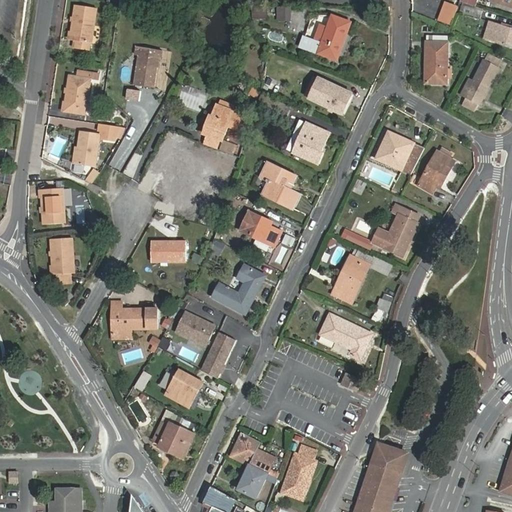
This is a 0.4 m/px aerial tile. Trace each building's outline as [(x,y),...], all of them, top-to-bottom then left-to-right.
[(444,2),(438,22),(454,26),(459,6),(444,2)] [(88,50),(93,8),(74,4),(69,39),(74,39),(73,48),(88,50)] [(485,11),(464,5),(459,20),(468,23),(470,15),(483,19),(485,11)] [(278,6),(276,21),(291,22),(292,7),(278,6)] [(252,17),(266,20),(268,12),(254,9),(252,17)] [(338,61),(353,21),(333,13),(322,41),(306,35),(301,46),(338,61)] [(511,27),(490,20),(484,38),(511,46),(511,27)] [(262,28),(261,38),(268,39),(270,29),(262,28)] [(444,41),(444,35),(427,34),(426,83),(448,84),(448,42),(444,41)] [(162,56),(163,49),(136,44),(135,52),(141,53),(136,82),(154,85),(159,56),(162,56)] [(465,99),(480,105),(501,63),(487,56),(465,99)] [(96,78),(97,71),(75,67),(74,74),(68,73),(62,107),(83,109),(87,77),(96,78)] [(268,76),(262,91),(282,100),(289,85),(268,76)] [(309,99),(341,114),(351,91),(319,77),(309,99)] [(183,86),(179,104),(203,110),(207,91),(183,86)] [(255,97),(259,90),(253,86),(249,92),(255,97)] [(351,91),(341,114),(346,116),(356,94),(351,91)] [(273,119),(280,104),(264,97),(260,105),(266,108),(263,115),(273,119)] [(477,112),(480,105),(465,99),(463,104),(477,112)] [(209,134),(221,138),(224,139),(235,110),(218,104),(214,116),(213,120),(209,119),(205,131),(209,134)] [(120,123),(100,121),(99,128),(103,128),(102,135),(114,137),(120,123)] [(322,153),(331,133),(307,121),(304,127),(298,124),(288,146),(293,149),(292,153),(321,167),(327,155),(322,153)] [(75,144),(74,161),(94,164),(98,131),(77,128),(75,144)] [(221,138),(209,134),(205,143),(218,148),(221,138)] [(416,145),(395,135),(391,144),(386,141),(377,159),(403,171),(406,165),(416,145)] [(416,145),(406,165),(413,169),(423,149),(416,145)] [(442,154),(451,159),(454,154),(444,149),(442,154)] [(434,194),(437,188),(442,179),(446,181),(456,162),(451,159),(442,154),(438,152),(420,186),(434,194)] [(293,190),(297,176),(268,162),(260,179),(268,183),(262,195),(295,211),(302,195),(293,190)] [(185,163),(171,163),(171,190),(177,190),(176,211),(192,211),(191,200),(216,200),(216,179),(181,179),(181,172),(185,172),(185,163)] [(86,180),(93,185),(100,173),(94,168),(86,180)] [(442,179),(437,188),(442,190),(446,181),(442,179)] [(65,222),(61,187),(39,189),(44,224),(65,222)] [(69,187),(62,188),(63,205),(71,204),(69,187)] [(394,213),(400,216),(386,248),(405,257),(411,242),(407,241),(409,237),(411,237),(417,223),(420,215),(397,205),(394,213)] [(277,249),(284,233),(274,228),(275,222),(250,211),(240,232),(277,249)] [(94,213),(88,216),(91,222),(97,219),(94,213)] [(407,241),(411,242),(419,224),(417,223),(411,237),(409,237),(407,241)] [(77,270),(71,236),(52,238),(56,272),(77,270)] [(221,257),(226,245),(214,240),(210,253),(221,257)] [(187,262),(186,241),(151,241),(152,263),(187,262)] [(369,270),(386,279),(391,269),(373,260),(373,261),(360,254),(357,260),(370,267),(369,270)] [(352,257),(340,282),(344,284),(357,260),(352,257)] [(344,284),(340,282),(333,296),(352,305),(369,270),(370,267),(357,260),(344,284)] [(248,316),(267,275),(243,263),(235,280),(242,283),(238,292),(219,283),(212,299),(248,316)] [(378,310),(389,313),(393,297),(382,294),(378,310)] [(66,295),(62,301),(73,307),(77,302),(66,295)] [(156,330),(157,308),(122,308),(121,301),(111,301),(112,341),(131,341),(131,330),(156,330)] [(215,326),(185,312),(176,333),(191,340),(192,338),(197,341),(198,344),(205,347),(215,326)] [(362,360),(373,335),(331,315),(321,335),(353,350),(350,355),(362,360)] [(174,331),(178,323),(166,317),(162,326),(174,331)] [(237,339),(220,331),(203,368),(219,377),(237,339)] [(171,339),(164,335),(159,344),(166,348),(171,339)] [(191,409),(203,383),(179,371),(166,398),(191,409)] [(362,394),(367,381),(345,374),(341,387),(362,394)] [(187,461),(198,436),(194,434),(196,428),(176,418),(172,425),(170,423),(158,447),(187,461)] [(247,436),(241,433),(231,455),(252,466),(239,492),(258,502),(277,460),(259,451),(262,444),(247,436)] [(378,443),(354,511),(370,511),(373,507),(383,510),(395,472),(400,474),(401,471),(401,470),(402,469),(402,467),(401,466),(401,465),(404,463),(403,461),(402,459),(402,456),(400,453),(398,451),(396,449),(394,448),(378,443)] [(300,455),(296,454),(282,493),(304,501),(318,462),(314,461),(317,453),(303,447),(300,455)] [(408,452),(394,448),(396,449),(398,451),(400,453),(402,456),(402,459),(403,461),(404,463),(401,465),(401,466),(402,467),(402,469),(408,452)] [(511,458),(502,493),(511,495),(511,458)] [(387,511),(400,474),(395,472),(383,510),(373,507),(370,511),(387,511)] [(230,511),(237,499),(212,486),(205,502),(214,506),(210,511),(230,511)] [(82,511),(83,490),(80,490),(59,490),(59,505),(52,506),(52,511),(82,511)] [(134,493),(132,511),(144,509),(134,493)] [(209,508),(206,511),(210,511),(214,506),(205,502),(203,505),(209,508)]
